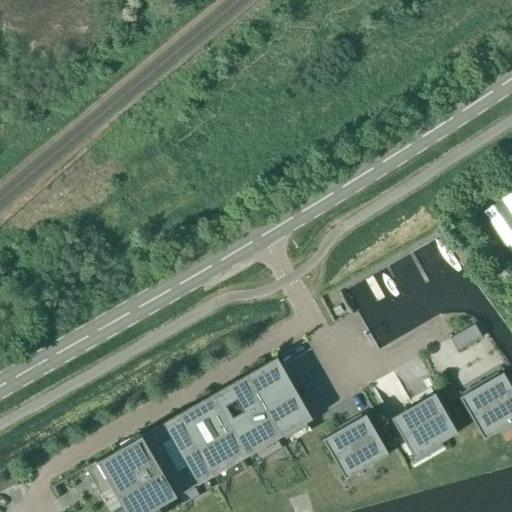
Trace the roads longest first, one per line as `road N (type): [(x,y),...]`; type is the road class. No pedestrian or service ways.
road 1 (residential): [(308,318),(48,468),(27,511)]
road 2 (secondary): [(0,387),(260,236)]
road 3 (secondary): [(260,236),(511,76)]
road 4 (residential): [(308,318),(347,377),(435,327)]
